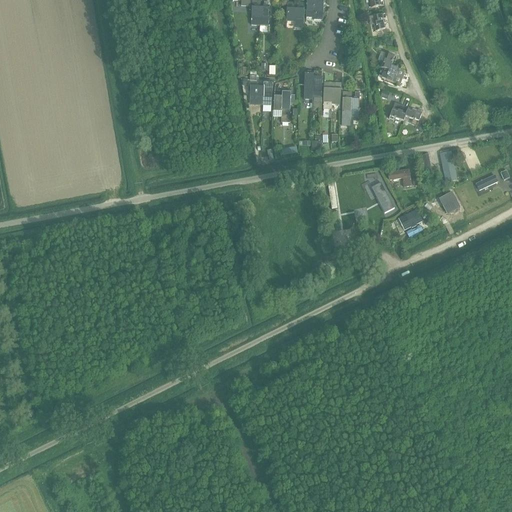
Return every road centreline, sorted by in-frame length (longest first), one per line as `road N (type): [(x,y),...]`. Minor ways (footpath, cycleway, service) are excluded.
road 1 (unclassified): [(0,226),(458,142)]
road 2 (unclassified): [(0,469),(367,286)]
road 3 (residential): [(367,286),(511,211)]
